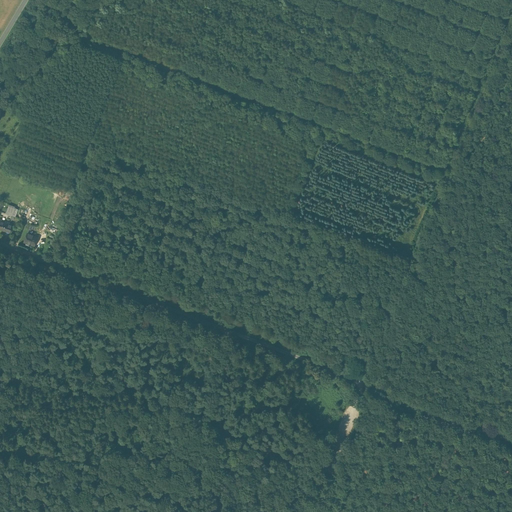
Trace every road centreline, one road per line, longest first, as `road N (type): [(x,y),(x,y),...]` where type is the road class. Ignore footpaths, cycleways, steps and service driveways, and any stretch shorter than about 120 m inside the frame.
road 1 (unclassified): [(361,377),(0,240)]
road 2 (track): [(416,246),(420,276),(391,368),(511,415)]
road 3 (track): [(441,184),(511,17)]
road 4 (track): [(511,434),(361,377)]
road 5 (track): [(105,0),(38,58),(0,107)]
road 6 (track): [(0,346),(26,354),(54,299),(110,283)]
